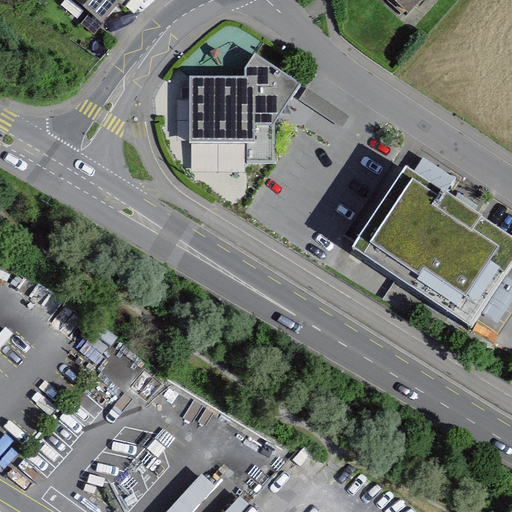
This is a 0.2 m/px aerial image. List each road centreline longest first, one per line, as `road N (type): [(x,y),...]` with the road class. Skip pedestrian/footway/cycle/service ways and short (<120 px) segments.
road 1 (secondary): [(93,190),(511,444)]
road 2 (residential): [(136,66),(42,160)]
road 3 (residential): [(93,190),(136,66)]
